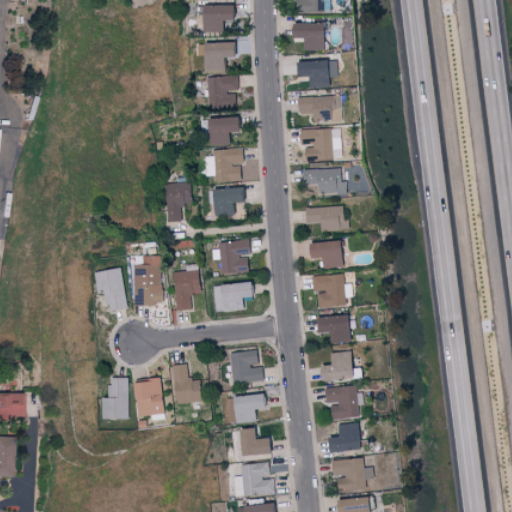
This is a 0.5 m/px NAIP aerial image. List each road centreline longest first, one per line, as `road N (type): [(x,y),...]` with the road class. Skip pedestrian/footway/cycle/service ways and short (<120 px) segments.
road 1 (motorway): [(412,0),(476,511)]
road 2 (residential): [(261,0),(310,511)]
road 3 (motorway): [(511,167),(491,0)]
road 4 (residential): [(143,345),(288,324)]
